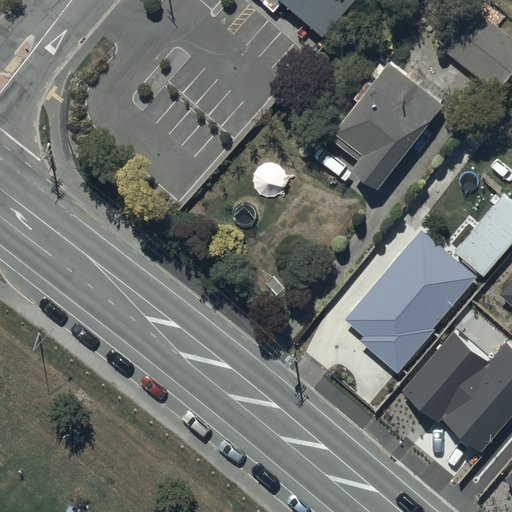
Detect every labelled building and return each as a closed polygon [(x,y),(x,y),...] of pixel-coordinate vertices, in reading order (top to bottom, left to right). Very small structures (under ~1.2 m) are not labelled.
[(360,0),(281,0),(326,39),(360,0)] [(494,90),(511,67),(511,39),(472,7),(440,47),(494,90)] [(354,173),(379,192),(446,108),(392,66),(333,141),(361,164),(354,173)] [(248,126),(218,95),(169,143),(199,174),(248,126)] [(459,173),(488,140),(476,129),(447,162),(459,173)] [(511,242),(511,202),(503,195),(454,251),(483,276),(511,242)] [(419,228),(399,213),(379,239),(395,251),(400,245),(404,248),(419,228)] [(477,278),(420,231),(345,320),(364,335),(359,341),(397,373),(477,278)] [(511,279),(500,294),(511,304),(511,279)] [(492,358),(456,328),(401,393),(437,423),(441,418),(479,450),(511,411),(511,343),(508,340),(492,358)]
